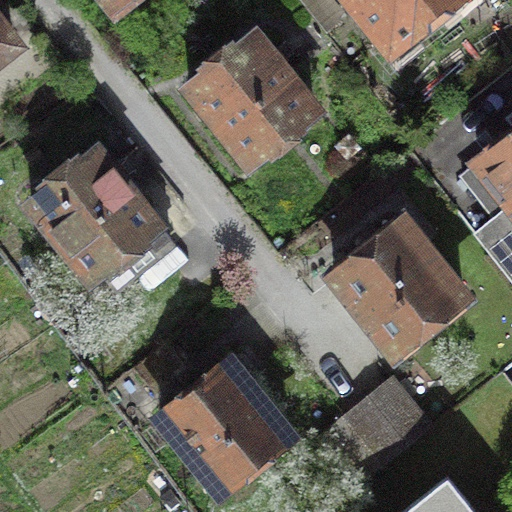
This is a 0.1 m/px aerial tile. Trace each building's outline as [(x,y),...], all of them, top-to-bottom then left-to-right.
[(350,0),(390,49),(450,0),(350,0)] [(0,52),(12,43),(0,27),(0,52)] [(254,34),(188,88),(248,162),(314,108),(254,34)] [(511,131),(460,173),(495,216),(475,232),(511,279),(511,131)] [(95,149),(30,203),(91,275),(99,268),(106,276),(125,261),(118,253),(142,232),(156,248),(170,236),(158,221),(155,224),(144,210),(145,209),(95,149)] [(401,221),(334,274),(395,350),(461,298),(401,221)] [(188,390),(159,413),(222,490),(289,435),(226,359),(188,390)] [(391,378),(368,397),(407,444),(429,426),(391,378)] [(407,444),(368,397),(345,416),(384,463),(407,444)] [(472,511),(445,478),(402,511),(472,511)]
